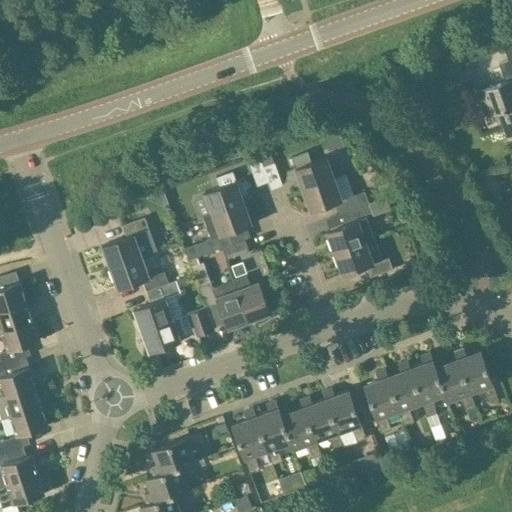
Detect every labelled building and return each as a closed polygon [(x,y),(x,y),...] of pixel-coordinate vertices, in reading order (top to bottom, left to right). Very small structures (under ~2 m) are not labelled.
[(511,46),(505,49),(509,61),(498,65),(505,83),(479,93),(488,116),(499,112),(508,139),(511,137),(511,46)] [(328,156),(312,162),(308,150),(291,157),(295,168),(287,171),(286,180),(294,181),(295,185),(304,186),(306,190),(336,179),(328,156)] [(268,181),(259,159),(257,152),(246,156),(257,186),(268,181)] [(283,185),(272,155),(259,159),(268,181),(271,189),(283,185)] [(336,179),(306,190),(313,211),(336,203),(340,213),(347,211),(370,204),(365,192),(344,200),(336,179)] [(206,192),(214,212),(203,216),(203,217),(245,203),(237,180),(206,192)] [(253,224),(245,203),(203,217),(211,239),(207,241),(211,252),(222,248),(245,239),(250,237),(246,226),(253,224)] [(347,211),(348,211),(352,223),(328,231),(335,253),(375,238),(368,217),(374,215),(370,204),(347,211)] [(111,267),(143,255),(135,235),(150,230),(146,218),(123,226),(127,237),(103,246),(111,267)] [(375,238),(335,253),(342,274),(367,266),(371,277),(393,269),(389,257),(382,259),(375,238)] [(249,251),(245,239),(222,248),(227,259),(249,251)] [(150,276),(143,255),(111,267),(119,288),(143,280),(148,292),(155,289),(170,284),(165,272),(150,276)] [(246,274),(234,279),(250,321),(272,313),(260,281),(250,285),(246,274)] [(234,279),(213,287),(211,282),(200,286),(207,306),(208,309),(219,305),(228,328),(250,321),(234,279)] [(170,284),(155,289),(160,300),(135,309),(143,330),(175,319),(174,319),(167,298),(182,292),(177,281),(170,284)] [(0,310),(26,302),(20,282),(0,288),(0,310)] [(32,321),(26,302),(0,310),(0,330),(1,331),(32,321)] [(175,319),(143,330),(152,352),(182,341),(179,332),(192,327),(196,336),(215,329),(208,309),(207,306),(174,319),(175,319)] [(39,341),(32,321),(1,331),(8,351),(39,341)] [(470,393),(484,389),(489,403),(499,399),(482,351),(468,356),(465,349),(455,353),(458,360),(457,360),(470,393)] [(424,364),(412,369),(410,369),(421,403),(422,403),(427,417),(437,414),(432,399),(444,395),(433,361),(434,361),(432,354),(422,357),(424,364)] [(442,358),(434,361),(433,361),(444,395),(446,402),(460,397),(465,411),(467,411),(475,408),(470,393),(457,360),(445,364),(442,358)] [(402,372),(388,377),(399,411),(409,437),(418,434),(409,408),(421,403),(410,369),(412,369),(409,362),(400,365),(402,372)] [(3,363),(0,363),(0,384),(4,397),(35,387),(29,367),(7,374),(3,363)] [(388,377),(387,370),(378,373),(380,381),(365,386),(382,434),(391,430),(386,416),(399,411),(388,377)] [(4,397),(0,398),(0,413),(2,419),(10,416),(42,406),(35,387),(4,397)] [(339,433),(352,428),(357,442),(367,438),(350,391),(336,396),(333,389),(324,392),(326,399),(325,399),(339,433)] [(339,433),(325,399),(313,404),(311,397),(301,401),(304,407),(303,408),(316,441),(330,436),(335,450),(344,447),(339,433)] [(279,409),(279,408),(277,401),(267,405),(270,412),(256,417),(267,450),(272,465),(282,462),(277,447),(290,442),(279,409)] [(288,405),(279,408),(279,409),(290,442),(292,449),(306,444),(311,459),(321,455),(316,441),(303,408),(290,412),(288,405)] [(42,406),(10,416),(17,436),(48,426),(42,406)] [(267,450),(256,417),(253,410),(244,413),(247,420),(233,425),(250,473),(259,470),(254,455),(267,450)] [(204,442),(201,433),(152,450),(157,465),(151,467),(154,476),(196,459),(191,446),(204,442)] [(355,458),(360,471),(386,462),(382,449),(355,458)] [(7,451),(0,453),(0,486),(38,474),(32,454),(10,461),(7,451)] [(196,459),(154,476),(146,479),(151,493),(145,495),(148,505),(189,488),(185,475),(200,470),(199,467),(209,464),(206,456),(196,459)] [(45,494),(38,474),(0,486),(0,501),(2,508),(14,504),(45,494)] [(189,488),(148,505),(141,507),(142,511),(181,511),(178,503),(192,498),(189,488)]
